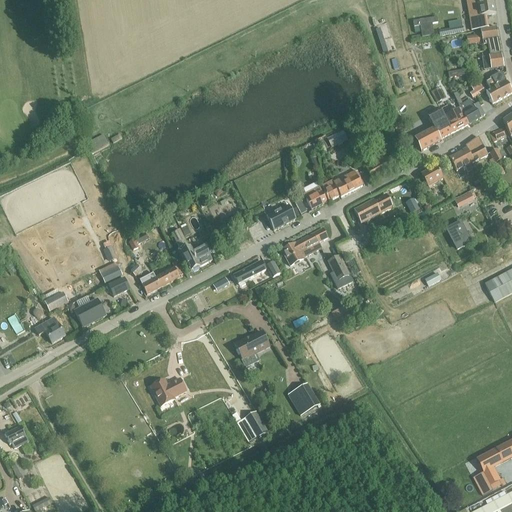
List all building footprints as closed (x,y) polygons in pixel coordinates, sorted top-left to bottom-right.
[(465,0),(471,31),(488,28),(486,16),(496,15),(493,0),(465,0)] [(436,18),(413,23),(414,28),(419,27),(420,33),(421,39),(434,37),(432,25),(437,24),(436,18)] [(462,28),(449,31),(450,37),(463,34),(462,28)] [(496,28),(480,31),(482,43),(483,46),(487,46),(489,58),(500,56),(497,38),(498,38),(496,28)] [(380,29),(376,31),(383,54),(387,52),(380,29)] [(468,46),(482,43),(480,31),(473,33),(473,36),(466,38),(468,46)] [(489,58),(488,58),(491,70),(503,68),(500,56),(489,58)] [(467,70),(448,74),(449,80),(468,76),(467,70)] [(485,94),(492,106),(511,94),(511,93),(500,74),(491,79),(492,80),(486,84),(490,91),(485,94)] [(482,88),(470,95),(472,99),(484,92),(482,88)] [(431,92),(437,104),(444,100),(439,89),(431,92)] [(459,107),(461,111),(469,125),(484,116),(477,104),(473,107),(469,100),(463,104),(461,100),(457,103),(459,107)] [(440,110),(427,117),(434,130),(434,129),(440,141),(452,134),(444,119),(440,110)] [(461,111),(444,119),(452,134),(469,125),(461,111)] [(511,114),(502,122),(510,138),(511,140),(511,114)] [(440,141),(434,129),(434,130),(414,140),(421,152),(441,142),(440,141)] [(489,135),(493,144),(505,139),(501,130),(489,135)] [(343,132),(327,140),(330,146),(347,138),(343,132)] [(90,148),(88,149),(92,156),(109,147),(104,137),(88,145),(90,148)] [(465,148),(466,151),(449,160),(456,173),(465,169),(467,173),(473,171),(470,166),(487,157),(478,138),(465,148)] [(492,160),(489,162),(497,179),(504,175),(499,164),(502,163),(496,151),(489,154),(492,160)] [(399,154),(386,161),(391,170),(404,163),(399,154)] [(391,170),(386,161),(382,155),(375,160),(374,158),(363,164),(371,181),(391,170)] [(424,175),(421,176),(428,189),(431,188),(444,181),(443,179),(446,176),(442,168),(438,170),(437,168),(424,175)] [(322,187),(324,192),(323,193),(328,203),(340,197),(341,199),(362,187),(354,173),(333,184),(332,182),(322,187)] [(306,202),(311,212),(327,204),(319,188),(303,196),(306,201),(306,202)] [(470,193),(462,198),(466,205),(474,201),(470,193)] [(353,213),(360,226),(391,210),(384,197),(372,203),(353,213)] [(259,203),(261,208),(271,204),(268,198),(259,203)] [(204,200),(199,203),(201,208),(207,205),(204,200)] [(299,201),(294,204),(300,216),(306,214),(299,201)] [(420,211),(415,201),(406,206),(411,215),(420,211)] [(288,207),(266,219),(273,232),(296,221),(288,207)] [(196,211),(191,213),(194,223),(200,221),(196,211)] [(25,229),(40,261),(88,238),(83,229),(89,227),(82,212),(43,231),(39,223),(25,229)] [(223,221),(225,224),(238,217),(236,213),(223,221)] [(447,231),(457,250),(470,243),(460,224),(447,231)] [(181,230),(184,238),(191,234),(187,227),(186,227),(185,225),(180,227),(181,230)] [(301,241),(301,242),(295,245),(281,252),(290,268),(303,260),(322,250),(318,244),(327,239),(322,230),(313,234),(301,241)] [(179,231),(172,235),(180,251),(187,247),(179,231)] [(148,240),(152,237),(150,232),(145,234),(144,233),(133,239),(137,246),(148,240)] [(117,259),(112,247),(105,250),(103,251),(108,263),(117,259)] [(190,249),(177,255),(182,265),(187,275),(191,273),(200,269),(195,259),(190,249)] [(201,256),(195,259),(200,269),(212,262),(207,253),(203,255),(201,250),(199,252),(201,256)] [(337,282),(349,277),(339,257),(328,263),(337,282)] [(134,268),(139,273),(146,266),(140,261),(134,268)] [(234,276),(240,287),(246,284),(245,282),(265,271),(260,261),(234,276)] [(266,267),(272,280),(280,276),(274,263),(266,267)] [(98,272),(101,277),(100,277),(104,286),(122,277),(118,268),(116,264),(98,272)] [(156,264),(150,267),(152,272),(158,269),(156,264)] [(174,269),(155,279),(160,289),(179,279),(178,278),(182,275),(178,268),(174,270),(174,269)] [(511,269),(484,285),(494,304),(511,293),(511,269)] [(160,289),(155,279),(153,275),(139,282),(147,296),(160,289)] [(437,275),(425,281),(428,289),(441,282),(437,275)] [(216,283),(214,284),(218,291),(230,285),(226,278),(223,279),(216,283)] [(108,288),(113,299),(129,291),(124,280),(108,288)] [(42,300),(50,314),(68,304),(63,296),(59,298),(56,292),(42,300)] [(74,313),(82,330),(106,317),(98,301),(88,306),(74,313)] [(333,315),(336,320),(340,317),(341,318),(345,315),(344,313),(347,311),(345,308),(333,315)] [(32,313),(32,314),(32,315),(33,315),(33,316),(34,317),(37,320),(38,320),(39,320),(40,320),(41,320),(42,320),(42,319),(43,319),(43,318),(43,317),(43,316),(43,315),(43,314),(42,314),(38,311),(38,310),(37,310),(36,310),(35,310),(34,310),(34,311),(33,311),(33,312),(32,313)] [(35,331),(38,337),(45,334),(52,346),(65,338),(58,325),(57,326),(53,320),(35,331)] [(234,346),(242,361),(255,354),(255,355),(269,348),(261,333),(245,342),(244,341),(234,346)] [(297,392),(288,397),(300,417),(319,406),(303,379),(293,385),(297,392)] [(174,401),(173,400),(186,393),(179,381),(167,387),(164,382),(150,389),(160,409),(174,401)] [(245,420),(256,439),(267,432),(256,414),(245,420)] [(5,437),(10,447),(12,446),(15,451),(28,444),(21,429),(5,437)] [(511,442),(477,461),(483,474),(473,479),(483,496),(492,492),(489,487),(499,482),(501,487),(506,485),(503,479),(501,480),(501,479),(499,479),(493,468),(511,458),(511,442)] [(7,460),(18,480),(25,477),(14,456),(7,460)] [(511,511),(511,493),(475,511),(511,511)]
